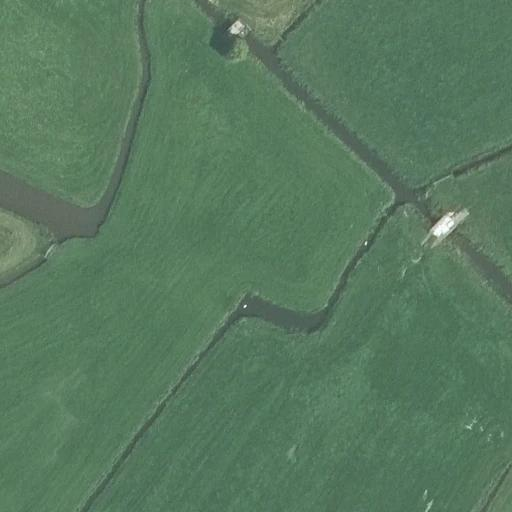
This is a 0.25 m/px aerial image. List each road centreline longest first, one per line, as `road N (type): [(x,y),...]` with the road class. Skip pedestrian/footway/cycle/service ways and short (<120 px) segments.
road 1 (track): [(511,189),(440,230),(334,371)]
road 2 (track): [(334,371),(511,447)]
